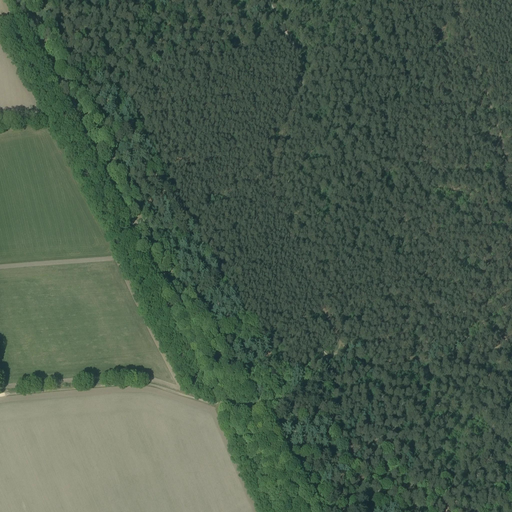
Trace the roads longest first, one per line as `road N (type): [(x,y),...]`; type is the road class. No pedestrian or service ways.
road 1 (track): [(243,407),(21,0)]
road 2 (track): [(0,395),(150,384),(243,407)]
road 3 (track): [(270,182),(342,349)]
road 4 (track): [(342,349),(352,360),(405,363),(481,353),(511,336)]
road 5 (track): [(342,349),(511,294)]
road 6 (track): [(455,0),(502,142),(511,138)]
road 7 (track): [(129,209),(270,182)]
road 8 (track): [(305,511),(243,407)]
